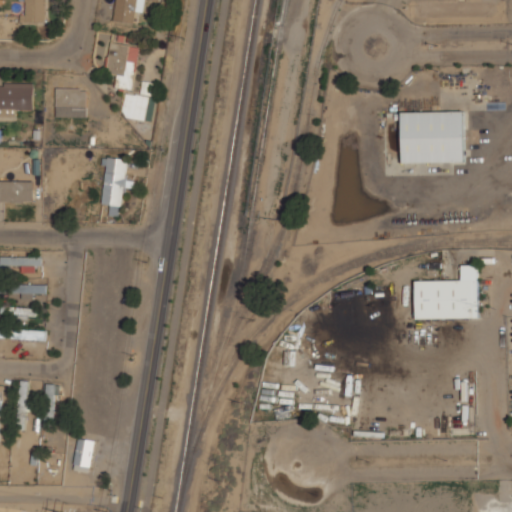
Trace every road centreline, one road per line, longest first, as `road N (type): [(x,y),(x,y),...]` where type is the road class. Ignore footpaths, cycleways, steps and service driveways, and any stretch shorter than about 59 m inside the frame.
road 1 (tertiary): [(206,0),(125,511)]
road 2 (residential): [(511,32),(420,34),(376,25),(353,44),(362,65),(376,69),(402,57),(511,54)]
road 3 (residential): [(0,369),(64,372),(78,237)]
road 4 (residential): [(333,461),(344,471),(511,468)]
road 5 (residential): [(511,446),(350,449),(333,461)]
road 6 (residential): [(170,238),(0,236)]
